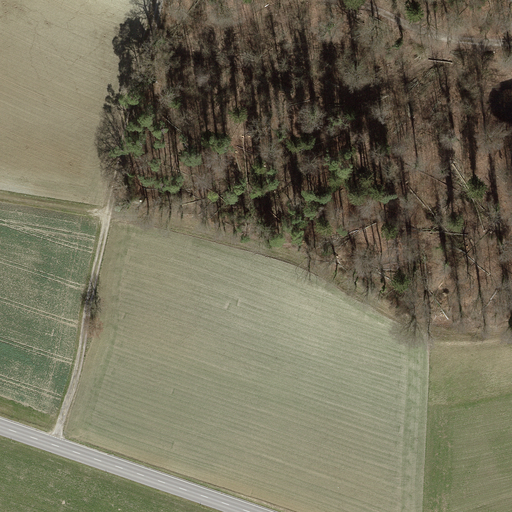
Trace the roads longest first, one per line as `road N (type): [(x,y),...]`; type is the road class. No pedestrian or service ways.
road 1 (track): [(56,446),(157,0)]
road 2 (tertiary): [(0,427),(247,511)]
road 3 (track): [(354,0),(452,39),(511,41)]
